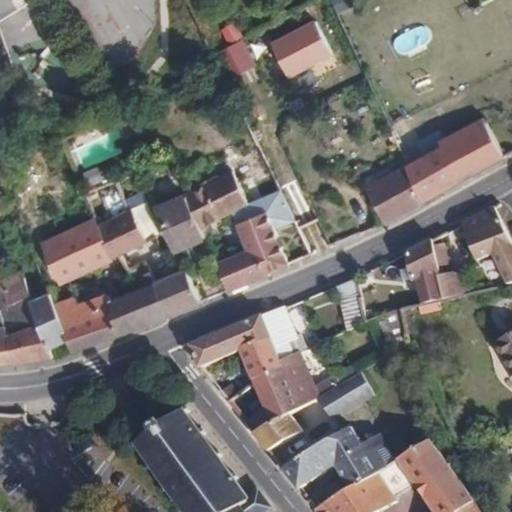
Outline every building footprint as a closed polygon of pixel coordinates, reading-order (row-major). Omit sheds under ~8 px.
[(287,77),(333,56),(317,20),(270,41),(287,77)] [(234,79),(257,65),(242,39),(219,52),(234,79)] [(441,148),(408,165),(426,203),(452,188),(505,159),(485,120),(439,143),(441,148)] [(426,203),(408,165),(369,185),(388,224),(426,203)] [(232,172),(186,196),(203,230),(235,213),(246,207),(249,205),(232,172)] [(204,242),(185,201),(159,211),(177,252),(204,242)] [(145,237),(159,231),(147,202),(134,207),(145,237)] [(244,237),(255,233),(246,207),(235,213),(244,237)] [(511,247),(511,243),(495,209),(462,227),(478,264),(511,247)] [(131,211),(99,226),(115,259),(121,255),(147,244),(131,211)] [(303,225),(306,248),(323,246),(320,223),(303,225)] [(115,259),(99,226),(83,233),(80,228),(46,244),(64,283),(115,259)] [(219,264),(229,292),(269,276),(255,233),(244,237),(248,252),(219,264)] [(442,276),(433,242),(411,254),(407,255),(412,283),(417,281),(422,305),(448,299),(442,276)] [(16,362),(54,357),(51,348),(70,339),(58,307),(52,294),(42,298),(37,289),(31,292),(21,269),(0,278),(0,279),(2,285),(13,309),(20,306),(33,302),(41,325),(27,330),(9,337),(16,362)] [(138,291),(157,283),(153,271),(134,281),(138,291)] [(157,283),(170,315),(201,303),(188,271),(178,275),(157,283)] [(448,299),(465,296),(460,272),(442,276),(448,299)] [(338,285),(348,327),(365,323),(355,281),(338,285)] [(121,335),(170,315),(157,283),(138,291),(114,300),(111,297),(81,307),(78,299),(58,307),(70,339),(74,350),(121,335)] [(0,314),(2,314),(13,309),(2,285),(0,286),(0,314)] [(20,306),(27,330),(41,325),(33,302),(20,306)] [(284,365),(298,358),(306,354),(287,308),(264,318),(274,341),(284,365)] [(386,343),(411,337),(405,310),(380,316),(386,343)] [(194,348),(204,371),(244,354),(274,341),(264,318),(194,348)] [(0,363),(16,362),(9,337),(6,329),(0,331),(0,363)] [(511,333),(498,341),(511,369),(511,333)] [(244,354),(258,385),(287,372),(284,365),(274,341),(244,354)] [(293,414),(320,398),(298,358),(284,365),(287,372),(258,385),(275,424),(293,414)] [(332,421),(377,401),(364,374),(320,394),(332,421)] [(250,500),(181,411),(157,429),(133,447),(181,511),(270,511),(272,510),(260,493),(250,500)] [(305,434),(293,414),(275,424),(256,435),(271,454),(305,434)] [(371,418),(355,426),(364,442),(379,433),(371,418)] [(353,491),(379,475),(352,431),(285,472),(291,479),(301,491),(339,468),(353,491)] [(381,511),(418,490),(433,511),(462,511),(475,503),(449,466),(432,442),(379,475),(353,491),(318,511),(381,511)] [(0,472),(10,465),(0,452),(0,472)] [(481,511),(475,503),(462,511),(481,511)]
